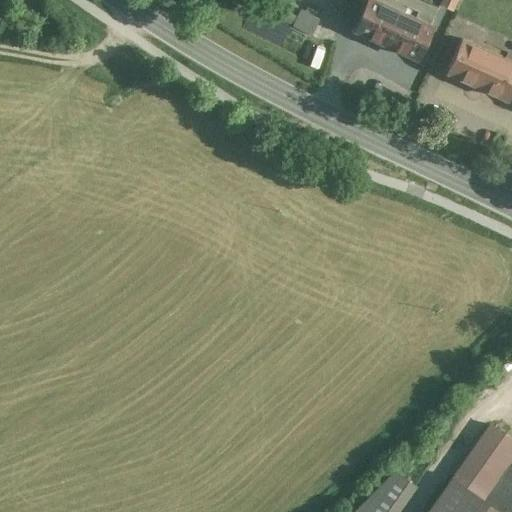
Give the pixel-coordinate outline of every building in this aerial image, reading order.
[(293,32),(299,17),(279,8),(282,0),(232,0),(231,4),(293,32)] [(431,26),(372,0),(368,0),(354,31),(416,59),(431,26)] [(441,0),(440,6),(454,10),(456,0),(441,0)] [(303,10),(299,17),(293,32),(311,40),(321,18),(303,10)] [(511,90),(511,62),(460,40),(446,72),(508,100),(511,90)] [(511,452),(497,473),(511,483),(511,452)] [(511,511),(511,483),(497,473),(483,493),(469,511),(511,511)]
